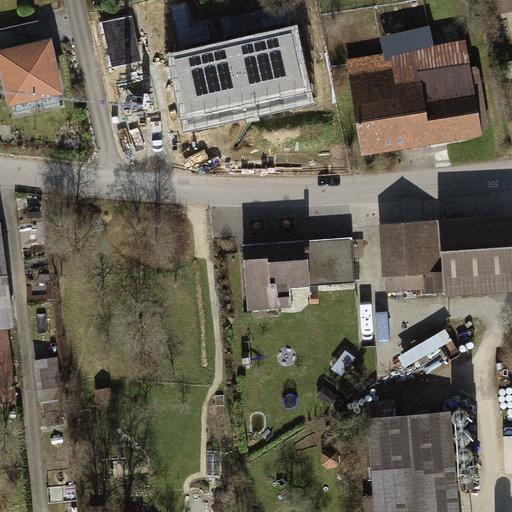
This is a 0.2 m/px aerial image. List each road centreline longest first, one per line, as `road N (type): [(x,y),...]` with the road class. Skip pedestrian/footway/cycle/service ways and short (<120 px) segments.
road 1 (residential): [(113,184),(260,196),(511,173)]
road 2 (residential): [(75,0),(113,184)]
